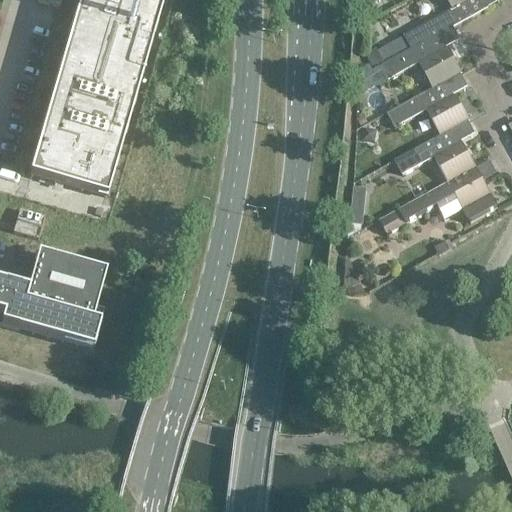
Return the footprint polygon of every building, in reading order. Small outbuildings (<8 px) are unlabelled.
[(80,0),(29,177),(105,199),(161,0),(80,0)] [(447,0),(454,11),(404,38),(411,51),(412,52),(435,39),(435,40),(485,13),(477,0),(447,0)] [(412,52),(411,51),(380,69),(388,83),(419,66),(433,91),(434,91),(442,87),(460,77),(445,50),(442,52),(435,40),(435,39),(412,52)] [(376,52),(366,58),(373,71),(395,59),(390,51),(379,57),(376,52)] [(368,69),(355,77),(365,94),(386,82),(379,69),(371,74),(368,69)] [(434,91),(433,91),(387,116),(395,130),(427,113),(440,138),(441,138),(450,133),(450,134),(468,124),(453,97),(449,99),(442,87),(434,91)] [(363,118),(357,122),(360,128),(366,125),(363,118)] [(364,131),(362,143),(374,145),(376,134),(364,131)] [(441,138),(440,138),(395,163),(402,177),(434,160),(448,185),(448,186),(471,173),(472,173),(475,171),(461,144),(457,146),(450,134),(450,133),(441,138)] [(448,186),(448,185),(416,203),(398,213),(378,223),(386,237),(437,210),(444,223),(463,213),(470,226),(497,211),(482,184),(479,186),(472,173),(471,173),(448,186)] [(353,191),(352,200),(364,201),(365,192),(353,191)] [(44,219),(18,211),(12,235),(37,242),(44,219)] [(350,216),(349,225),(361,226),(362,217),(350,216)] [(349,227),(349,239),(361,233),(361,228),(349,227)] [(448,243),(435,250),(439,258),(452,251),(448,243)] [(46,257),(37,255),(26,293),(0,285),(0,327),(17,333),(17,331),(30,335),(30,336),(32,337),(32,335),(45,339),(45,340),(47,341),(47,339),(60,343),(60,344),(62,345),(62,344),(75,347),(74,349),(76,349),(77,348),(89,351),(89,353),(92,353),(102,315),(95,313),(105,274),(46,257)] [(346,262),(342,295),(360,286),(348,261),(346,262)]
